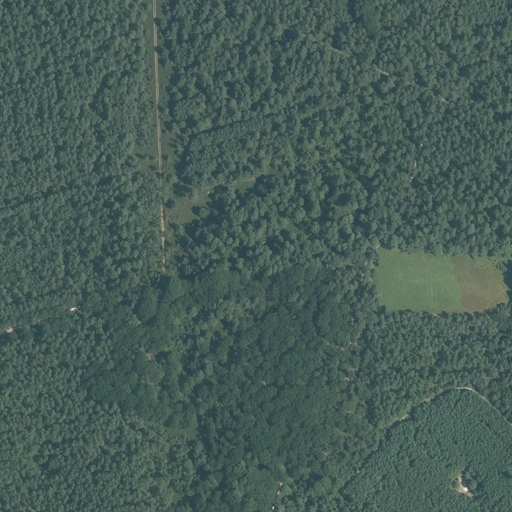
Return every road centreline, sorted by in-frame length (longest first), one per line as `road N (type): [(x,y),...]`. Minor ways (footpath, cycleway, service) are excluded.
road 1 (track): [(264,511),(288,468),(291,439),(339,381),(366,260),(406,224),(418,152),(461,84),(511,56)]
road 2 (track): [(163,300),(290,279),(333,295),(355,317),(511,322)]
road 3 (track): [(511,132),(225,0)]
road 4 (track): [(152,0),(163,300)]
road 5 (track): [(511,431),(476,392),(455,389),(427,401),(379,445),(328,511)]
road 6 (track): [(0,330),(83,306),(163,300)]
